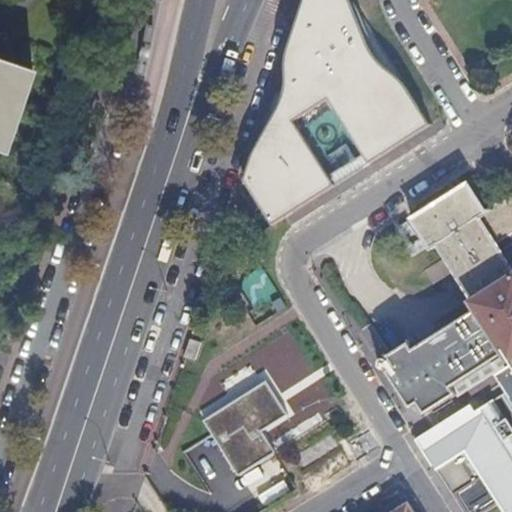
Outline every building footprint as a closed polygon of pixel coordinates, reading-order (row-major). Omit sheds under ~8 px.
[(0,153),(5,155),(6,153),(2,152),(29,71),(33,72),(34,70),(0,59),(0,153)] [(371,87),(396,126),(405,121),(379,81),(371,87)] [(396,126),(371,87),(323,118),(347,157),(396,126)] [(511,511),(511,201),(488,216),(469,185),(459,191),(454,185),(440,193),(445,201),(413,222),(432,252),(440,247),(447,258),(425,271),(434,286),(456,272),(476,304),(476,306),(479,311),(415,351),(411,345),(391,358),(397,369),(390,375),(412,409),(420,404),(427,416),(459,395),(455,388),(508,355),(511,360),(511,392),(477,415),(474,409),(418,444),(433,468),(469,445),(511,511)] [(209,337),(194,333),(186,359),(182,369),(196,374),(209,337)] [(290,418),(268,383),(206,421),(241,477),(277,455),(264,434),(290,418)] [(187,450),(210,492),(230,481),(207,440),(187,450)] [(414,511),(411,507),(410,508),(404,499),(384,511),(414,511)]
